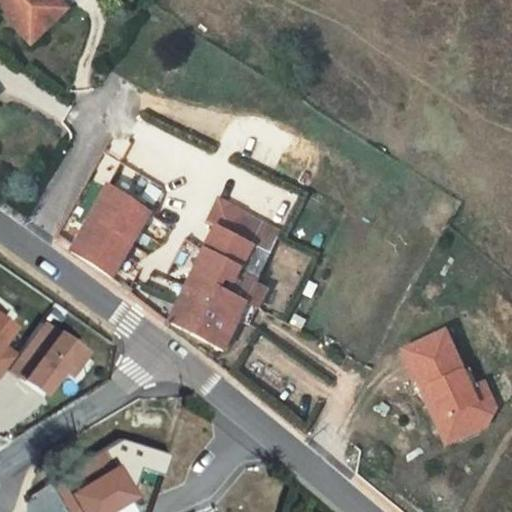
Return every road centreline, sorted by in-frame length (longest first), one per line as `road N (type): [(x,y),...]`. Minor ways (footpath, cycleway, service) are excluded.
road 1 (tertiary): [(356,511),(171,361)]
road 2 (tertiary): [(171,361),(0,240)]
road 3 (residential): [(0,468),(171,361)]
